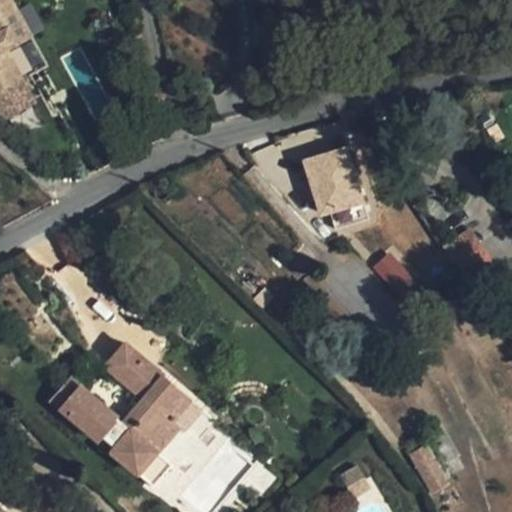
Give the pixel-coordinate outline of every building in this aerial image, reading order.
[(0,0),(0,95),(49,69),(11,0),(0,0)] [(21,10),(33,33),(42,28),(30,5),(21,10)] [(352,218),(340,153),(305,159),(313,206),(324,205),(329,221),(352,218)] [(498,270),(472,227),(440,247),(469,290),(498,270)] [(371,270),(402,297),(417,279),(386,252),(371,270)] [(71,382),(53,403),(88,432),(95,427),(105,436),(100,442),(156,487),(174,468),(157,454),(180,428),(170,421),(188,399),(125,346),(107,367),(144,400),(123,425),(71,382)] [(451,484),(429,442),(409,452),(434,496),(451,484)] [(358,468),(342,479),(350,493),(368,483),(358,468)] [(368,483),(350,493),(355,500),(372,489),(368,483)] [(56,511),(61,504),(45,495),(33,511),(6,511),(0,507),(0,511),(56,511)]
